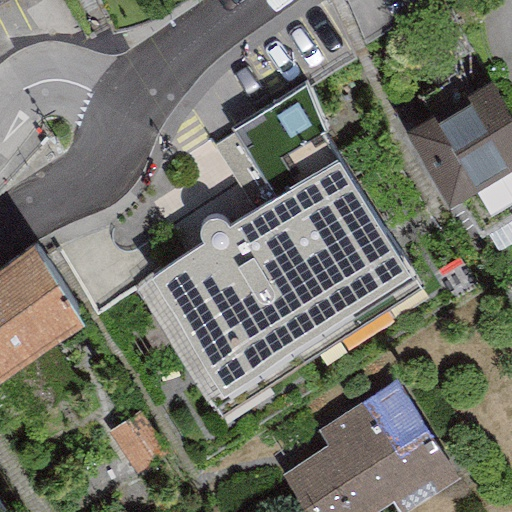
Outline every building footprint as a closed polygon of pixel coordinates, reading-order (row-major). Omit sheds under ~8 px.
[(0,0),(0,13),(25,0),(0,0)] [(406,117),(449,186),(475,171),(488,195),(511,181),(511,105),(490,68),(406,117)] [(305,73),(231,119),(272,177),(337,131),(323,110),(325,108),(305,73)] [(221,418),(427,279),(402,242),(409,237),(337,131),(272,177),(229,208),(225,204),(220,200),(212,199),(205,202),(200,207),(198,213),(199,220),(204,225),(147,259),(153,267),(129,283),(221,418)] [(0,239),(0,343),(79,289),(32,217),(0,239)] [(78,375),(47,332),(3,363),(34,406),(78,375)] [(394,369),(317,422),(327,436),(283,465),(315,511),(355,511),(392,487),(402,501),(458,463),(394,369)] [(170,440),(140,401),(108,426),(137,465),(170,440)]
